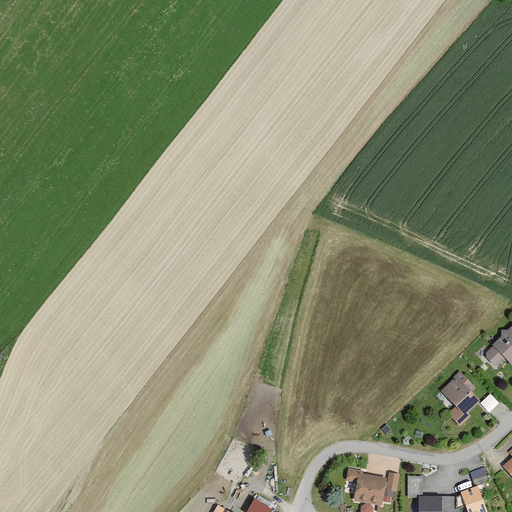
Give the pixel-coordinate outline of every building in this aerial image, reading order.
[(500,375),(511,366),(511,330),(484,357),(500,375)] [(485,405),(461,375),(442,393),(455,407),(446,417),(461,430),(485,405)] [(494,486),(489,468),(470,474),(475,488),(460,494),(467,511),(486,511),(480,491),(494,486)] [(401,475),(347,470),(345,484),(355,485),(354,507),(386,511),(386,497),(400,497),(401,475)] [(422,495),(423,474),(407,474),(407,494),(422,495)] [(444,511),(445,499),(420,499),(420,511),(444,511)] [(274,511),(275,511),(257,501),(249,511),(274,511)]
